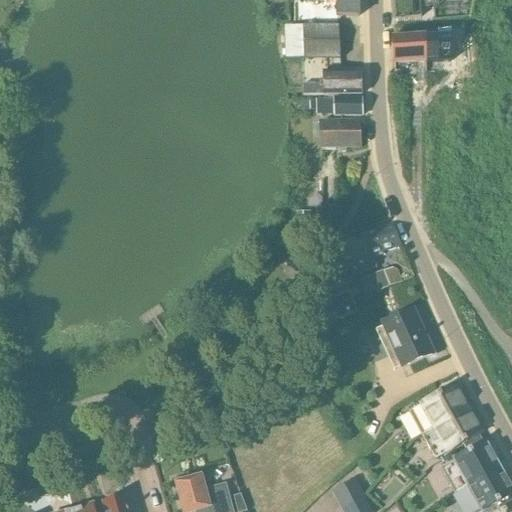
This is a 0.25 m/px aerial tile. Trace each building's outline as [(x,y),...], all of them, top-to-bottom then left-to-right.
[(339,28),(339,18),(359,18),(358,0),(325,0),(325,5),(299,5),(299,28),(339,28)] [(393,0),(396,20),(421,19),(419,0),(393,0)] [(444,0),(445,18),(467,18),(466,0),(444,0)] [(437,92),(457,91),(511,88),(511,36),(495,37),(494,24),(433,27),(434,41),(426,41),(426,38),(393,39),(393,47),(393,64),(426,63),(426,52),(435,52),(437,92)] [(301,62),(324,61),(340,61),(340,28),(320,29),(306,29),(285,29),(285,62),(301,62)] [(303,98),(326,98),(361,96),(360,73),(325,75),(325,87),(303,88),(303,98)] [(335,114),(335,119),(362,118),(361,100),(341,100),(318,102),(319,114),(335,114)] [(321,123),(321,131),(322,151),(360,149),(358,122),(335,123),(321,123)] [(285,209),(282,222),(291,224),(294,211),(285,209)] [(392,226),(366,236),(372,250),(364,253),(366,258),(361,260),(363,265),(356,267),(354,263),(346,266),(350,278),(376,268),(371,256),(383,252),(400,245),(392,226)] [(372,250),(366,236),(346,244),(347,248),(338,251),(343,267),(346,266),(354,263),(356,267),(363,265),(361,260),(366,258),(364,253),(372,250)] [(378,281),(382,292),(394,287),(388,272),(372,278),(373,282),(378,281)] [(373,282),(372,278),(362,282),(368,297),(382,292),(378,281),(373,282)] [(318,295),(324,309),(317,311),(317,310),(302,316),(307,331),(356,313),(345,285),(318,295)] [(434,356),(414,311),(382,326),(383,328),(376,331),(382,345),(389,342),(402,370),(434,356)] [(409,413),(422,437),(468,411),(454,387),(440,395),(436,397),(436,398),(409,413)] [(463,445),(465,450),(481,440),(479,436),(481,435),(468,411),(422,437),(435,461),(463,445)] [(454,495),(500,470),(486,444),(484,445),(481,440),(465,450),(467,454),(440,469),(454,495)] [(485,511),(496,506),(499,510),(511,502),(511,491),(500,470),(454,495),(463,511),(485,511)] [(175,484),(182,511),(198,511),(209,509),(209,511),(232,511),(225,486),(206,491),(201,477),(191,480),(190,476),(176,480),(177,483),(175,484)] [(332,493),(342,510),(364,498),(354,481),(332,493)] [(246,511),(241,495),(233,498),(236,511),(246,511)] [(129,511),(125,498),(103,504),(105,511),(129,511)] [(371,511),(364,498),(342,510),(343,511),(371,511)] [(511,511),(511,502),(499,510),(499,511),(511,511)]
